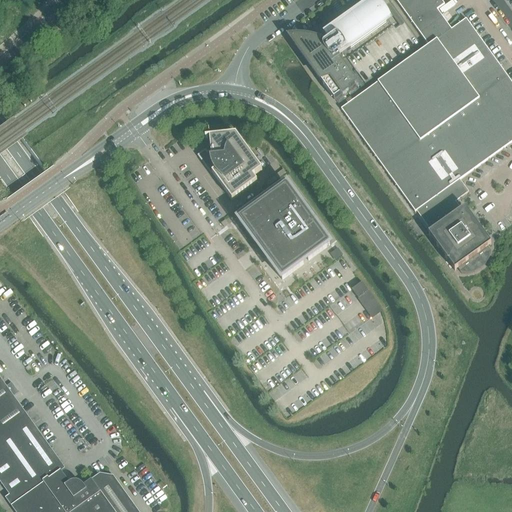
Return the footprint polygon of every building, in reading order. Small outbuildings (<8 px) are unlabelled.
[(455,272),(458,269),(461,274),(468,274),(475,273),(481,269),(486,265),(489,259),(491,252),(488,248),(491,245),(479,228),(480,227),(475,220),(473,221),(465,209),(462,211),(456,202),(469,193),(460,181),(511,142),(511,83),(466,20),(452,30),(438,11),(445,6),(440,0),(394,0),(429,47),(341,110),(415,213),(417,212),(432,233),(429,235),(455,272)] [(380,9),(374,1),(326,35),(328,38),(326,41),(325,41),(323,42),(323,44),(324,45),(323,47),(316,45),(312,44),(309,43),(305,42),(295,42),(292,42),(319,79),(334,100),(342,94),(343,96),(348,92),(348,90),(355,85),(337,59),(341,56),(342,57),(390,23),(384,15),(385,14),(381,8),(380,9)] [(211,152),(204,153),(204,155),(204,157),(205,159),(205,161),(206,162),(206,164),(207,166),(208,168),(209,170),(210,171),(211,173),(212,174),(219,184),(219,183),(232,201),(257,183),(253,177),(262,171),(236,135),(221,137),(210,134),(210,132),(209,132),(211,152)] [(239,221),(257,246),(253,248),(253,249),(254,248),(257,252),(256,253),(260,250),(282,281),(304,265),(301,262),(306,258),(308,262),(330,246),(314,224),(313,225),(301,209),(302,208),(287,187),(265,202),(268,205),(263,209),(261,206),(239,221)] [(365,309),(372,318),(377,315),(381,312),(382,311),(362,283),(361,284),(353,290),(352,291),(358,300),(365,309)] [(0,482),(10,497),(14,494),(20,501),(11,507),(14,511),(138,511),(114,477),(100,475),(82,488),(80,486),(74,485),(71,486),(62,472),(66,470),(4,383),(2,385),(0,383),(0,482)]
